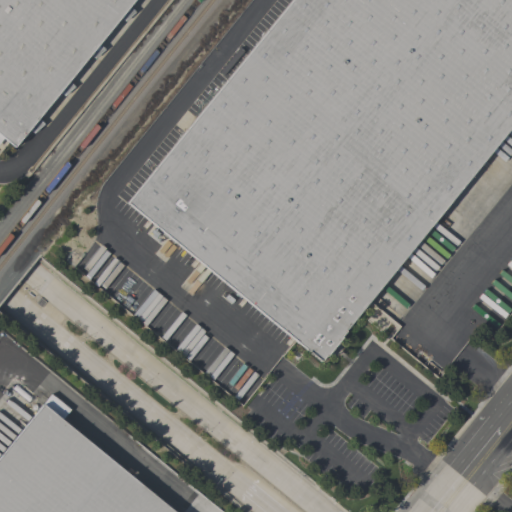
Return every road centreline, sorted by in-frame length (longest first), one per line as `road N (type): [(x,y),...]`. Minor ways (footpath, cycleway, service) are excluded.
road 1 (residential): [(325,511),(0,248)]
road 2 (residential): [(0,290),(235,481)]
